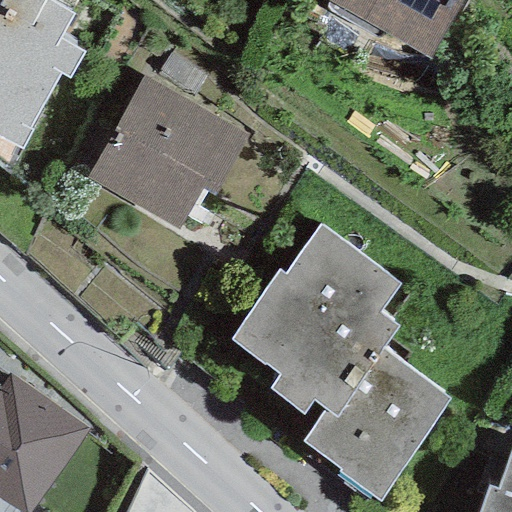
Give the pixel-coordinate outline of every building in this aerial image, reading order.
[(0,0),(0,139),(22,151),(32,132),(28,129),(59,74),(69,79),(83,53),(59,40),(73,14),(47,0),(0,0)] [(320,0),(429,59),(460,0),(320,0)] [(247,137),(142,79),(86,178),(179,229),(201,189),(214,196),(247,137)] [(399,285),(319,226),(283,274),(279,271),(228,339),(279,377),(270,389),(304,415),(313,402),(324,410),(301,441),(340,470),(337,474),(378,503),(454,400),(383,347),(398,326),(379,312),(399,285)] [(31,511),(89,428),(9,374),(0,386),(0,511),(15,511),(17,510),(19,511),(31,511)] [(511,511),(511,448),(496,490),(488,487),(478,511),(511,511)]
